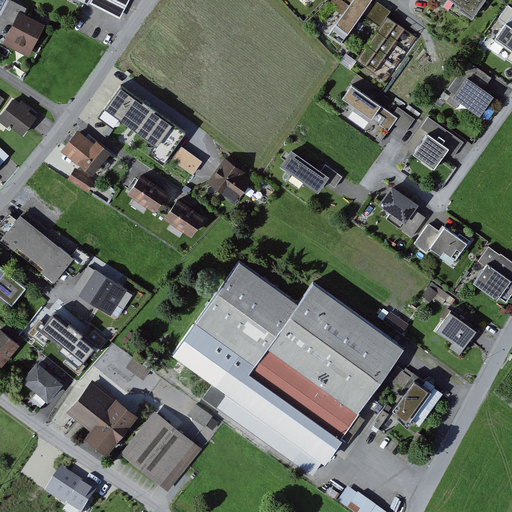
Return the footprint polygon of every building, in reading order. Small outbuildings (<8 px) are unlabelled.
[(131,0),(95,0),(95,1),(123,16),(131,0)] [(373,0),(372,0),(352,0),(337,23),(351,32),(373,0)] [(451,0),(462,7),(460,9),(473,18),(485,0),(451,0)] [(195,24),(172,5),(156,25),(152,21),(137,40),(164,62),(195,24)] [(501,18),(508,24),(511,25),(511,6),(510,5),(501,18)] [(42,23),(21,12),(4,44),(25,55),(42,23)] [(388,17),(378,32),(395,43),(405,28),(388,17)] [(511,25),(508,24),(499,38),(511,47),(511,25)] [(378,32),(369,46),(386,57),(395,43),(378,32)] [(369,46),(359,60),(376,71),(386,57),(369,46)] [(341,62),(349,67),(354,60),(345,55),(341,62)] [(472,61),(464,73),(485,89),(494,77),(472,61)] [(191,87),(175,73),(166,84),(182,97),(191,87)] [(497,98),(485,89),(464,73),(451,90),(457,94),(455,97),(483,118),(497,98)] [(143,96),(121,79),(111,92),(108,89),(95,106),(120,125),(143,96)] [(352,83),(340,99),(372,121),(377,115),(382,119),(378,125),(388,132),(394,124),(399,116),(395,113),(352,83)] [(39,115),(16,97),(0,118),(23,136),(39,115)] [(400,106),(395,113),(399,116),(394,124),(406,133),(417,118),(400,106)] [(422,128),(429,133),(451,148),(448,151),(455,156),(466,141),(430,116),(422,128)] [(95,144),(78,130),(62,150),(93,175),(112,152),(98,141),(95,144)] [(429,133),(415,154),(436,169),(448,151),(451,148),(429,133)] [(292,150),(282,166),(320,192),(327,181),(330,176),(323,171),(292,150)] [(200,162),(189,154),(176,172),(187,181),(200,162)] [(255,178),(227,157),(207,186),(235,206),(255,178)] [(327,164),(323,171),(330,176),(327,181),(336,187),(344,176),(327,164)] [(95,181),(75,168),(72,174),(69,179),(88,191),(95,181)] [(167,191),(144,173),(130,191),(154,209),(167,191)] [(75,196),(56,180),(42,197),(62,212),(75,196)] [(393,185),(381,203),(407,221),(415,208),(419,202),(393,185)] [(109,211),(92,194),(84,202),(101,220),(109,211)] [(205,216),(179,197),(165,217),(191,235),(205,216)] [(425,215),(415,208),(407,221),(403,226),(413,233),(425,215)] [(56,219),(44,211),(42,214),(40,218),(52,225),(56,219)] [(72,259),(20,218),(2,240),(55,281),(72,259)] [(255,233),(261,239),(272,228),(266,222),(255,233)] [(432,247),(444,232),(431,223),(416,244),(429,252),(432,247)] [(459,236),(447,227),(444,232),(432,247),(443,255),(445,251),(459,261),(475,238),(464,230),(459,236)] [(482,260),(488,264),(511,280),(511,260),(491,246),(482,260)] [(303,299),(245,257),(176,353),(305,445),(296,458),(317,473),(408,344),(317,279),(303,299)] [(30,287),(0,263),(0,290),(16,304),(30,287)] [(511,280),(488,264),(475,284),(500,300),(511,281),(511,280)] [(72,292),(113,314),(128,287),(87,265),(72,292)] [(433,281),(424,295),(431,299),(440,286),(433,281)] [(481,328),(454,310),(441,330),(456,340),(454,344),(465,352),(481,328)] [(22,346),(3,328),(0,331),(0,361),(4,366),(22,346)] [(153,370),(137,357),(130,366),(146,379),(153,370)] [(66,382),(41,361),(24,379),(49,401),(66,382)] [(443,397),(419,377),(394,407),(418,427),(443,397)] [(138,413),(94,378),(68,410),(90,428),(84,436),(106,453),(138,413)] [(196,401),(187,413),(205,425),(213,413),(196,401)] [(205,449),(158,412),(126,452),(172,489),(205,449)] [(87,476),(52,453),(38,476),(73,499),(87,476)] [(388,511),(353,487),(343,503),(355,511),(388,511)]
